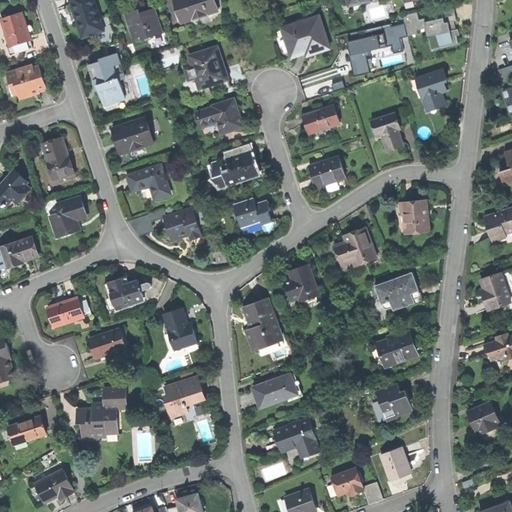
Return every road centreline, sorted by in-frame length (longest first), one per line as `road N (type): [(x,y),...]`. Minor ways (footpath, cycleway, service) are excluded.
road 1 (residential): [(465,177),(441,414),(446,485)]
road 2 (residential): [(483,0),(465,177)]
road 3 (residential): [(305,232),(394,176),(465,177)]
road 4 (residential): [(216,290),(237,463)]
road 5 (residential): [(88,511),(163,481),(237,463)]
road 6 (residential): [(305,232),(271,124),(276,91)]
road 7 (residential): [(78,105),(122,243)]
